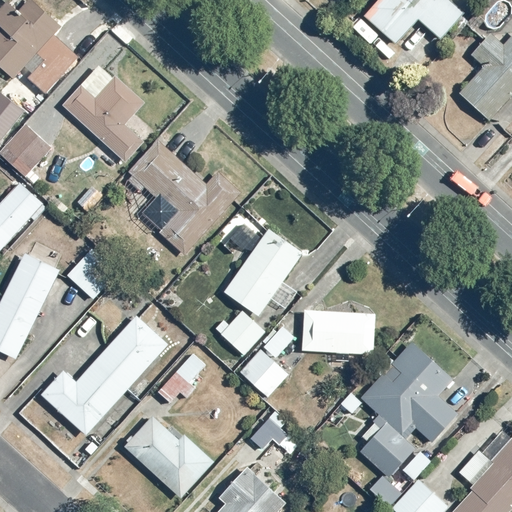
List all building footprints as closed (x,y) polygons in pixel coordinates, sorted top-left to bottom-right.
[(36,0),(21,0),(16,6),(9,0),(7,0),(0,8),(0,64),(15,78),(26,66),(32,72),(27,77),(45,94),(81,55),(57,33),(64,26),(36,0)] [(376,0),(363,15),(395,44),(418,18),(440,38),(463,13),(448,0),(376,0)] [(482,66),(458,93),(489,121),(511,95),(511,32),(503,42),(490,31),(469,54),(482,66)] [(136,113),(94,73),(64,105),(126,163),(145,142),(127,124),(136,113)] [(55,145),(28,124),(15,140),(0,127),(0,156),(1,157),(28,179),(55,145)] [(208,182),(161,138),(124,178),(141,194),(145,190),(154,199),(142,212),(185,253),(244,190),(221,168),(208,182)] [(0,259),(48,205),(20,180),(0,202),(0,259)] [(304,251),(270,228),(226,291),(260,315),(304,251)] [(118,273),(92,248),(67,274),(93,299),(118,273)] [(60,269),(27,254),(0,311),(0,347),(20,357),(60,269)] [(376,313),(306,309),(304,349),(337,351),(336,360),(349,361),(349,352),(374,353),(376,313)] [(266,331),(242,310),(221,333),(245,354),(266,331)] [(169,344),(137,316),(77,382),(64,370),(43,394),(88,434),(169,344)] [(295,336),(283,325),(264,346),(277,357),(295,336)] [(360,450),(389,477),(399,467),(414,480),(431,462),(416,448),(405,438),(416,427),(432,442),(458,414),(439,396),(454,379),(414,342),(362,397),(367,402),(380,414),(353,443),(360,450)] [(290,375),(262,349),(242,370),(269,396),(290,375)] [(206,366),(193,353),(157,390),(170,403),(181,391),(187,397),(193,390),(188,385),(206,366)] [(362,397),(352,388),(338,403),(353,417),(367,402),(362,397)] [(287,422),(276,409),(248,434),(262,449),(273,440),(278,445),(288,436),(281,428),(287,422)] [(181,440),(154,416),(127,445),(183,497),(215,462),(186,435),(181,440)] [(510,511),(511,510),(511,440),(491,462),(480,451),(460,472),(475,487),(452,511),(510,511)] [(278,511),(288,502),(250,468),(224,498),(228,501),(218,511),(278,511)] [(401,493),(384,475),(370,488),(388,506),(401,493)] [(444,511),(449,507),(420,479),(393,507),(397,511),(444,511)]
